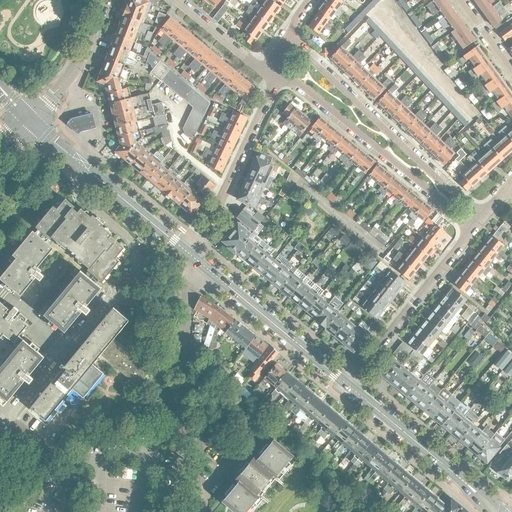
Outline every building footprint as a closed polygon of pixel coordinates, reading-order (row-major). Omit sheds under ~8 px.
[(147,13),(150,4),(156,6),(157,0),(129,0),(127,5),(147,13)] [(274,15),(280,7),(270,0),(262,0),(265,2),(266,1),(269,3),(265,9),(274,15)] [(338,7),(342,3),(337,0),(325,0),(324,2),(341,15),(344,11),(338,7)] [(444,0),(431,0),(433,1),(426,6),(429,11),(444,0)] [(442,14),(451,8),(445,0),(444,0),(429,11),(433,16),(440,11),(442,14)] [(482,10),(494,1),(492,0),(478,0),(476,2),(482,10)] [(511,7),(511,0),(503,7),(487,18),(494,27),(502,20),(500,17),(507,12),(506,11),(511,7)] [(503,7),(499,2),(492,7),(490,4),(494,2),(494,1),(482,10),(487,18),(503,7)] [(339,18),(341,15),(324,2),(318,10),(319,12),(328,19),(329,20),(333,14),(339,18)] [(370,3),(365,8),(369,11),(373,7),(374,6),(370,3)] [(143,23),(147,13),(127,5),(123,15),(143,23)] [(274,15),(265,9),(261,15),(258,12),(259,11),(251,5),(248,9),(268,23),(274,15)] [(365,8),(361,13),(364,16),(365,15),(368,12),(369,11),(365,8)] [(457,16),(456,14),(451,8),(442,14),(444,17),(438,22),(441,27),(457,16)] [(262,31),(268,23),(248,9),(245,12),(253,18),(255,16),(258,19),(253,25),(262,31)] [(326,23),(328,19),(319,12),(309,26),(318,33),(323,27),(324,28),(327,24),(326,23)] [(139,32),(143,23),(123,15),(119,25),(139,32)] [(463,24),(458,17),(457,16),(441,27),(445,32),(452,27),(454,30),(463,24)] [(162,44),(178,24),(170,18),(160,29),(165,33),(158,41),(162,44)] [(356,18),(351,22),(355,26),(359,21),(356,18)] [(367,20),(365,21),(366,21),(370,26),(374,23),(369,18),(367,20)] [(262,31),(253,25),(249,31),(246,28),(247,26),(239,21),(236,25),(247,33),(243,39),(251,44),(255,39),(256,40),(262,31)] [(511,36),(511,23),(510,25),(499,33),(504,40),(508,38),(509,39),(511,36)] [(176,42),(185,31),(178,24),(162,44),(165,47),(171,39),(176,42)] [(469,32),(467,30),(463,24),(454,30),(450,33),(457,41),(469,32)] [(135,42),(139,32),(119,25),(116,34),(135,42)] [(378,27),(371,34),(375,39),(379,35),(382,32),(378,27)] [(150,42),(153,33),(148,31),(144,39),(150,42)] [(177,56),(193,37),(185,31),(176,42),(180,46),(174,54),(177,56)] [(382,32),(379,35),(384,40),(387,37),(382,32)] [(475,43),(473,41),(475,40),(469,32),(457,41),(463,49),(466,47),(467,49),(475,43)] [(132,52),(133,48),(135,42),(116,34),(112,44),(130,51),(132,52)] [(191,55),(201,43),(193,37),(177,56),(180,59),(186,51),(191,55)] [(392,42),(388,45),(393,50),(397,47),(392,42)] [(192,69),(208,49),(201,43),(191,55),(195,58),(188,66),(192,69)] [(112,44),(107,56),(101,71),(121,79),(127,82),(132,70),(124,67),(125,63),(133,66),(136,58),(129,55),(130,51),(112,44)] [(472,63),(483,54),(477,46),(459,60),(462,64),(466,61),(468,58),(472,63)] [(338,65),(348,54),(341,47),(330,58),(338,65)] [(397,47),(393,50),(398,55),(401,52),(397,47)] [(206,67),(216,56),(208,49),(192,69),(195,72),(201,64),(206,67)] [(325,58),(329,53),(324,49),(320,53),(325,58)] [(355,61),(362,54),(362,53),(359,50),(354,55),(356,56),(353,59),(348,54),(338,65),(345,72),(355,61)] [(148,58),(148,57),(144,55),(141,54),(141,55),(139,61),(146,64),(148,59),(148,58)] [(363,68),(359,64),(366,57),(362,54),(355,61),(345,72),(352,79),(363,68)] [(471,76),(489,63),(483,54),(472,63),(475,67),(472,69),(468,72),(471,76)] [(160,61),(155,57),(150,55),(148,59),(146,64),(151,66),(154,68),(150,73),(160,80),(183,99),(192,88),(160,61)] [(207,81),(223,62),(216,56),(206,67),(210,71),(204,79),(207,81)] [(221,80),(231,68),(223,62),(207,81),(210,84),(217,76),(221,80)] [(483,79),(495,71),(489,63),(471,76),(474,80),(478,76),(480,75),(483,79)] [(370,75),(377,67),(373,64),(369,68),(370,70),(368,73),(363,68),(352,79),(360,85),(370,75)] [(377,82),(374,78),(376,75),(382,69),(379,66),(377,67),(370,75),(360,85),(367,92),(377,82)] [(222,94),(238,74),(231,68),(221,80),(225,83),(219,91),(222,94)] [(120,83),(121,79),(101,71),(97,81),(105,84),(107,93),(126,88),(121,89),(120,83)] [(446,78),(440,71),(437,74),(443,81),(446,78)] [(483,92),(501,79),(495,71),(483,79),(486,84),(484,85),(480,88),(483,92)] [(236,92),(246,81),(238,74),(222,94),(225,96),(232,89),(236,92)] [(458,86),(462,82),(456,74),(451,78),(454,81),(457,86),(458,86)] [(423,75),(419,78),(424,83),(427,80),(423,75)] [(374,99),(385,89),(392,82),(388,78),(381,85),(377,82),(367,92),(374,99)] [(448,86),(451,83),(446,78),(443,81),(448,86)] [(495,95),(507,87),(501,79),(483,92),(485,96),(490,92),(492,91),(495,95)] [(427,80),(424,83),(428,88),(432,84),(427,80)] [(240,103),(244,105),(247,100),(248,101),(252,96),(249,93),(254,87),(246,81),(236,92),(242,98),(240,103)] [(398,88),(395,84),(394,84),(388,91),(377,102),(385,109),(395,98),(390,93),(393,91),(394,92),(398,88)] [(494,108),(511,95),(511,94),(507,87),(495,95),(498,100),(496,101),(491,104),(494,108)] [(110,103),(129,98),(126,88),(107,93),(110,103)] [(188,103),(197,92),(192,88),(183,99),(188,103)] [(436,89),(433,93),(438,98),(441,94),(436,89)] [(193,107),(210,103),(197,92),(188,103),(193,107)] [(135,122),(156,117),(165,114),(162,102),(152,105),(149,93),(129,98),(110,103),(116,127),(135,122)] [(441,94),(438,98),(442,102),(446,99),(441,94)] [(402,105),(409,98),(406,95),(399,102),(395,98),(385,109),(392,116),(402,105)] [(511,95),(494,108),(497,112),(501,109),(503,108),(506,112),(507,112),(511,108),(511,95)] [(479,101),(478,102),(475,97),(475,98),(471,101),(474,105),(475,105),(477,108),(482,104),(479,101)] [(410,112),(406,108),(412,101),(409,98),(402,105),(392,116),(400,123),(410,112)] [(201,120),(203,116),(210,103),(193,107),(190,115),(201,120)] [(450,104),(446,107),(451,112),(454,109),(450,104)] [(488,113),(485,108),(482,104),(477,108),(480,112),(484,116),(488,113)] [(294,126),(303,115),(295,109),(294,110),(289,105),(283,112),(288,117),(283,123),(286,126),(290,122),(294,126)] [(471,117),(473,120),(479,114),(472,107),(469,110),(473,114),(471,117)] [(417,119),(424,112),(420,109),(414,116),(410,112),(400,123),(407,130),(417,119)] [(454,109),(451,112),(456,117),(459,114),(454,109)] [(242,127),(247,118),(233,111),(231,117),(223,113),(221,117),(242,127)] [(424,126),(420,122),(427,115),(424,112),(417,119),(407,130),(414,137),(424,126)] [(92,114),(72,119),(68,124),(79,134),(82,131),(96,128),(92,114)] [(158,126),(167,124),(168,124),(165,114),(156,117),(158,126)] [(198,128),(201,120),(190,115),(186,122),(198,128)] [(299,136),(311,121),(303,115),(294,126),(299,130),(296,134),(299,136)] [(238,136),(242,127),(221,117),(219,120),(227,124),(225,129),(238,136)] [(315,139),(328,124),(320,117),(311,128),(316,132),(312,136),(315,139)] [(119,136),(133,133),(138,132),(135,122),(116,127),(119,136)] [(196,132),(198,128),(186,122),(184,127),(196,132)] [(432,133),(438,126),(435,122),(428,130),(424,126),(414,137),(421,144),(432,133)] [(163,131),(169,130),(167,124),(158,126),(155,127),(157,133),(163,131)] [(326,141),(335,130),(328,124),(315,139),(319,142),(322,138),(326,141)] [(439,140),(433,134),(436,131),(435,130),(439,126),(438,126),(432,133),(421,144),(429,150),(439,140)] [(511,130),(511,132),(505,126),(501,130),(507,136),(511,141),(511,130)] [(196,132),(184,127),(183,129),(186,136),(192,139),(196,132)] [(234,145),(238,136),(225,129),(223,134),(214,130),(212,134),(234,145)] [(164,138),(171,136),(169,130),(163,131),(157,133),(159,133),(160,139),(163,138),(164,138)] [(331,151),(343,136),(335,130),(326,141),(331,145),(328,149),(331,151)] [(511,150),(511,141),(507,136),(501,130),(498,132),(503,138),(499,142),(509,153),(511,150)] [(123,158),(137,142),(134,139),(133,133),(119,136),(121,145),(116,151),(123,158)] [(230,153),(234,145),(212,134),(211,138),(219,142),(216,147),(230,153)] [(172,141),(171,136),(164,138),(163,138),(161,140),(162,144),(164,147),(172,141)] [(342,154),(351,143),(343,136),(331,151),(334,154),(338,150),(342,154)] [(453,140),(452,139),(450,136),(443,143),(439,140),(429,150),(436,157),(446,147),(453,140)] [(499,142),(496,145),(490,139),(486,143),(492,149),(502,160),(509,153),(499,142)] [(454,154),(449,150),(456,143),(453,140),(446,147),(436,157),(444,164),(454,154)] [(131,165),(145,148),(137,142),(123,158),(131,165)] [(346,164),(359,149),(351,143),(342,154),(347,158),(343,162),(346,164)] [(502,160),(492,149),(486,143),(483,146),(488,152),(484,155),(494,167),(502,160)] [(206,148),(204,152),(226,162),(230,153),(216,147),(210,144),(207,149),(206,148)] [(139,171),(153,155),(145,148),(131,165),(139,171)] [(357,167),(366,156),(359,149),(346,164),(350,167),(353,163),(357,167)] [(147,178),(161,162),(164,158),(156,152),(153,155),(139,171),(147,178)] [(221,171),(226,162),(204,152),(202,156),(211,159),(208,165),(221,171)] [(252,169),(268,176),(271,170),(276,172),(279,166),(268,156),(259,152),(252,169)] [(484,155),(481,158),(476,152),(472,156),(470,154),(470,155),(487,173),(494,167),(484,155)] [(479,180),(487,173),(470,155),(467,157),(474,165),(469,169),(479,180)] [(362,177),(374,162),(366,156),(357,167),(362,170),(359,174),(350,184),(354,187),(362,177)] [(155,185),(169,168),(161,162),(147,178),(155,185)] [(376,182),(385,171),(377,165),(365,179),(369,182),(372,178),(376,182)] [(163,191),(177,175),(169,168),(155,185),(163,191)] [(196,169),(193,172),(201,179),(203,176),(196,169)] [(268,177),(268,176),(252,169),(247,179),(263,187),(266,180),(277,186),(279,182),(268,177)] [(472,187),(479,180),(469,169),(464,173),(461,170),(459,172),(462,175),(464,178),(460,183),(466,190),(471,186),(472,187)] [(381,193),(393,178),(385,171),(376,182),(381,186),(378,190),(381,193)] [(290,188),(291,187),(297,180),(298,179),(290,172),(284,185),(290,188)] [(314,187),(322,194),(327,188),(322,184),(330,175),(327,172),(320,180),(314,187)] [(171,198),(185,182),(177,175),(163,191),(171,198)] [(201,179),(200,180),(196,184),(200,187),(196,191),(193,188),(179,205),(191,214),(193,213),(194,214),(199,208),(198,207),(215,186),(203,176),(201,179)] [(314,187),(320,180),(316,177),(314,176),(312,178),(310,176),(306,181),(310,183),(310,184),(314,187)] [(392,195),(401,184),(393,178),(381,193),(377,198),(380,201),(384,195),(385,195),(388,192),(392,195)] [(57,192),(60,188),(61,186),(52,179),(48,184),(57,192)] [(259,197),(263,187),(247,179),(242,189),(259,197)] [(179,205),(193,188),(185,182),(171,198),(179,205)] [(393,210),(409,190),(401,184),(392,195),(397,199),(393,203),(393,202),(390,207),(393,210)] [(258,197),(259,197),(242,189),(237,199),(254,207),(256,201),(260,202),(260,203),(268,206),(270,202),(258,197)] [(407,208),(417,197),(409,190),(393,210),(396,212),(400,208),(403,204),(407,208)] [(337,207),(340,204),(335,200),(337,198),(333,195),(329,200),(337,207)] [(412,218),(424,203),(417,197),(407,208),(412,212),(409,215),(412,218)] [(87,270),(88,271),(99,280),(102,282),(119,261),(116,258),(124,248),(110,237),(112,235),(101,226),(100,228),(89,219),(90,217),(80,209),(79,210),(65,199),(57,209),(53,206),(36,228),(38,229),(49,239),(54,242),(55,241),(65,249),(67,247),(76,255),(75,257),(79,260),(80,259),(83,261),(82,263),(85,265),(84,267),(87,270)] [(309,202),(301,211),(309,217),(314,211),(313,210),(316,207),(309,202)] [(423,221),(432,210),(424,203),(412,218),(415,221),(419,217),(423,221)] [(246,206),(242,210),(252,218),(254,216),(255,214),(246,206)] [(272,209),(267,214),(273,219),(277,213),(272,209)] [(258,223),(252,218),(242,210),(237,217),(241,220),(228,235),(227,234),(224,236),(222,240),(223,241),(229,246),(228,247),(234,253),(248,236),(258,223)] [(444,232),(428,219),(427,218),(424,222),(426,224),(422,227),(427,230),(425,233),(425,234),(426,233),(428,235),(424,239),(433,246),(444,232)] [(372,235),(377,229),(379,226),(376,223),(374,226),(371,229),(367,226),(365,229),(372,235)] [(332,225),(327,230),(328,231),(335,236),(339,231),(332,225)] [(497,237),(501,233),(505,228),(501,225),(494,234),(497,237)] [(46,242),(49,239),(38,229),(35,233),(46,242)] [(379,242),(382,238),(385,235),(377,229),(372,235),(379,242)] [(46,242),(35,233),(32,231),(12,255),(16,258),(0,277),(0,279),(20,296),(34,280),(31,277),(33,275),(40,281),(43,276),(36,270),(36,271),(32,268),(34,266),(37,268),(53,248),(46,242)] [(342,234),(338,239),(346,245),(350,240),(342,234)] [(243,260),(257,243),(248,236),(234,253),(235,253),(236,252),(240,255),(239,256),(243,260)] [(433,246),(424,239),(423,238),(418,245),(414,242),(416,240),(411,236),(408,240),(428,255),(434,247),(433,246)] [(485,244),(500,256),(503,253),(499,250),(503,245),(492,236),(485,244)] [(387,248),(389,245),(386,243),(387,242),(382,238),(379,242),(387,248)] [(253,266),(270,246),(261,240),(258,244),(257,243),(243,260),(249,265),(250,263),(253,266)] [(410,254),(421,263),(428,255),(408,240),(413,244),(411,245),(415,248),(410,254)] [(357,246),(351,241),(346,247),(352,252),(357,246)] [(501,257),(500,256),(485,244),(479,252),(491,261),(494,257),(498,260),(501,257)] [(300,253),(305,248),(301,245),(297,250),(300,253)] [(274,250),(270,247),(270,246),(253,266),(262,274),(275,258),(271,254),(274,250)] [(421,263),(410,254),(405,260),(402,257),(403,255),(399,252),(396,256),(415,271),(421,263)] [(487,266),(491,261),(479,252),(473,260),(489,273),(489,272),(491,269),(487,266)] [(360,258),(372,268),(377,263),(365,253),(360,258)] [(284,265),(284,266),(288,261),(279,254),(276,258),(275,258),(262,274),(271,281),(284,265)] [(409,279),(415,271),(396,256),(393,259),(398,263),(399,261),(402,264),(397,270),(409,279)] [(318,268),(323,263),(319,260),(319,261),(319,260),(315,265),(315,266),(318,268)] [(489,272),(489,273),(473,260),(466,268),(478,277),(481,273),(486,276),(490,279),(492,275),(489,272)] [(293,273),(284,266),(284,265),(271,281),(280,288),(293,273)] [(289,296),(302,280),(305,276),(297,268),(293,273),(280,288),(289,296)] [(346,271),(342,268),(339,273),(348,280),(351,276),(348,273),(346,271)] [(474,282),(478,277),(466,268),(460,276),(476,288),(478,285),(474,282)] [(401,286),(405,282),(389,269),(385,273),(387,274),(401,286)] [(101,288),(96,284),(85,275),(80,271),(43,315),(64,332),(81,313),(78,311),(79,309),(86,315),(90,310),(83,304),(85,302),(88,304),(101,288)] [(96,284),(99,280),(88,271),(85,275),(96,284)] [(399,289),(401,286),(387,274),(380,282),(396,295),(400,291),(399,289)] [(476,288),(460,276),(454,284),(465,293),(472,299),(476,294),(479,291),(476,288)] [(298,303),(311,287),(302,280),(289,296),(298,303)] [(392,300),(396,295),(380,282),(374,290),(389,302),(391,299),(392,300)] [(320,289),(318,293),(311,287),(298,303),(307,311),(320,295),(323,292),(320,289)] [(446,296),(460,308),(467,299),(451,287),(447,292),(449,292),(446,296)] [(386,306),(389,302),(374,290),(368,298),(383,311),(387,307),(386,306)] [(329,302),(320,295),(307,311),(311,314),(310,315),(315,319),(329,302)] [(454,316),(460,308),(446,296),(443,299),(442,298),(438,303),(454,316)] [(194,309),(193,309),(194,310),(210,319),(207,323),(212,327),(209,335),(211,336),(215,325),(222,310),(217,305),(216,306),(201,297),(194,309)] [(379,316),(383,311),(368,298),(361,306),(376,318),(378,315),(379,316)] [(489,312),(496,304),(491,300),(488,303),(489,304),(485,309),(489,312)] [(349,301),(345,305),(354,313),(358,308),(349,301)] [(6,312),(8,309),(0,302),(0,337),(0,338),(3,334),(13,343),(28,325),(25,323),(28,319),(20,313),(15,319),(13,318),(19,311),(14,307),(8,314),(6,312)] [(339,311),(337,309),(329,302),(315,319),(325,328),(339,311)] [(447,324),(454,316),(438,303),(435,308),(436,308),(433,312),(447,324)] [(470,316),(473,311),(468,307),(464,311),(470,316)] [(113,338),(129,320),(116,309),(105,322),(102,320),(77,351),(74,349),(71,355),(73,356),(71,358),(71,357),(70,357),(69,357),(68,357),(67,357),(66,357),(66,358),(65,358),(65,359),(64,360),(64,361),(64,362),(65,363),(65,364),(66,364),(65,366),(62,363),(59,366),(62,369),(30,407),(46,420),(72,389),(83,398),(103,374),(92,365),(100,355),(138,386),(151,369),(113,338)] [(491,319),(490,318),(479,309),(476,313),(487,323),(491,319)] [(222,310),(215,325),(218,327),(223,331),(233,318),(222,310)] [(335,336),(348,319),(339,312),(339,311),(325,328),(335,336)] [(466,320),(470,316),(464,311),(461,316),(466,320)] [(441,331),(447,324),(433,312),(431,315),(430,314),(426,319),(441,331)] [(467,323),(471,327),(479,318),(475,314),(467,323)] [(233,318),(223,331),(225,332),(234,339),(244,327),(233,318)] [(344,343),(357,327),(348,319),(335,336),(344,343)] [(434,339),(441,331),(426,319),(422,323),(423,324),(420,328),(434,339)] [(206,352),(205,356),(210,358),(218,333),(218,332),(217,331),(216,330),(218,327),(215,325),(211,336),(206,352)] [(244,327),(234,339),(245,348),(255,335),(244,327)] [(353,351),(368,333),(364,328),(362,331),(357,327),(344,343),(353,351)] [(428,347),(434,339),(420,328),(418,330),(417,330),(413,335),(428,347)] [(493,346),(498,340),(489,333),(484,339),(493,346)] [(255,335),(245,348),(258,358),(269,346),(255,335)] [(422,355),(428,347),(413,335),(409,339),(410,340),(407,344),(422,355)] [(28,371),(31,373),(44,357),(23,340),(0,367),(0,395),(7,401),(24,382),(21,379),(22,378),(29,383),(33,379),(26,373),(28,371)] [(418,363),(421,358),(402,342),(391,356),(392,357),(379,373),(397,388),(413,369),(418,363)] [(252,371),(248,376),(248,377),(254,382),(278,353),(269,345),(269,346),(258,358),(249,369),(252,371)] [(511,358),(511,355),(506,349),(494,364),(502,370),(511,358)] [(511,358),(503,370),(511,377),(511,376),(511,358)] [(276,364),(264,378),(274,386),(285,373),(284,372),(283,371),(282,370),(283,368),(277,363),(276,365),(276,364)] [(223,377),(226,373),(218,366),(215,371),(223,377)] [(406,395),(419,380),(422,376),(413,369),(397,388),(406,395)] [(419,380),(406,395),(415,402),(428,387),(431,383),(434,380),(425,372),(422,376),(419,380)] [(235,392),(237,391),(239,388),(230,381),(232,378),(226,373),(223,377),(222,378),(223,379),(221,381),(235,392)] [(276,388),(270,394),(272,395),(274,397),(278,393),(279,393),(280,391),(285,395),(297,380),(292,376),(290,377),(287,374),(286,373),(285,373),(274,386),(276,388)] [(285,395),(283,397),(288,401),(284,405),(287,408),(305,387),(297,380),(285,395)] [(305,387),(287,408),(296,415),(301,409),(314,394),(305,387)] [(424,410),(437,394),(428,387),(415,402),(424,410)] [(451,395),(448,393),(446,392),(441,398),(437,394),(424,410),(433,417),(451,395)] [(449,405),(456,396),(453,393),(451,395),(433,417),(442,425),(454,409),(449,405)] [(304,415),(300,419),(304,422),(322,401),(314,394),(301,409),(305,412),(304,414),(304,415)] [(304,422),(299,428),(302,431),(307,425),(311,421),(312,421),(313,419),(318,423),(330,408),(322,401),(304,422)] [(450,432),(473,405),(470,403),(464,411),(463,410),(460,414),(454,409),(442,425),(450,432)] [(472,424),(467,419),(477,408),(473,405),(450,432),(459,439),(472,424)] [(321,429),(317,433),(320,436),(338,415),(330,408),(318,423),(322,426),(320,428),(321,429)] [(338,415),(320,436),(324,439),(328,434),(328,435),(330,433),(334,437),(347,422),(338,415)] [(484,427),(490,419),(488,417),(481,425),(484,427)] [(490,438),(485,434),(492,426),(488,423),(491,420),(490,419),(484,427),(484,428),(481,431),(468,446),(477,454),(490,438)] [(335,448),(332,452),(334,453),(355,428),(347,422),(334,437),(338,440),(337,442),(337,443),(334,447),(335,448)] [(468,446),(481,431),(472,424),(459,439),(468,446)] [(355,428),(334,453),(337,456),(340,453),(344,448),(345,449),(346,447),(351,450),(363,436),(355,428)] [(354,457),(350,461),(353,464),(371,442),(363,436),(351,450),(355,454),(353,456),(354,457)] [(477,454),(487,462),(499,446),(490,438),(477,454)] [(296,459),(281,446),(273,440),(269,445),(261,455),(257,460),(265,467),(265,468),(276,478),(279,480),(296,459)] [(353,464),(350,468),(354,471),(357,467),(361,462),(361,463),(363,461),(367,464),(380,449),(371,442),(353,464)] [(503,457),(511,448),(506,444),(498,453),(503,457)] [(324,448),(320,453),(328,460),(333,455),(324,448)] [(370,470),(364,478),(367,481),(388,456),(380,449),(367,464),(372,468),(370,470)] [(511,455),(499,472),(506,477),(511,476),(511,455)] [(388,456),(367,481),(371,484),(377,476),(378,477),(380,475),(384,478),(396,463),(388,456)] [(265,467),(257,460),(254,457),(249,463),(241,473),(236,479),(239,481),(248,488),(248,487),(260,497),(276,478),(265,468),(265,467)] [(387,484),(383,489),(386,492),(404,470),(396,463),(384,478),(388,482),(386,484),(387,484)] [(123,466),(122,478),(136,480),(138,467),(124,465),(124,466),(123,466)] [(404,470),(386,492),(390,495),(394,490),(396,488),(400,492),(413,477),(404,470)] [(404,498),(400,503),(403,505),(421,484),(413,477),(400,492),(405,496),(403,498),(404,498)] [(239,481),(235,486),(227,495),(222,501),(227,505),(228,506),(230,507),(235,511),(252,511),(263,499),(260,497),(248,487),(248,488),(239,481)] [(421,484),(403,505),(407,508),(410,504),(415,508),(429,491),(421,484)] [(415,508),(413,511),(414,511),(425,511),(437,498),(432,493),(429,491),(415,508)] [(437,498),(425,511),(439,511),(446,505),(437,498)] [(456,511),(461,507),(451,499),(446,505),(439,511),(456,511)]
